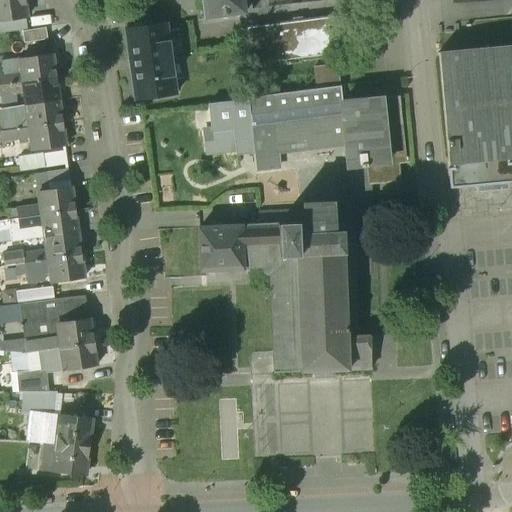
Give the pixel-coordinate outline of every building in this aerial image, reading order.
[(22,0),(0,0),(0,20),(25,17),(22,0)] [(201,0),(204,19),(251,12),(249,0),(201,0)] [(347,16),(247,29),(251,64),(352,51),(347,16)] [(165,22),(124,28),(129,60),(131,59),(132,68),(130,68),(134,100),(175,94),(173,74),(168,75),(164,42),(168,42),(165,22)] [(45,27),(21,31),(23,42),(46,39),(45,27)] [(372,27),(350,29),(354,62),(376,60),(372,27)] [(511,45),(437,53),(448,164),(472,162),(475,186),(501,183),(499,159),(511,157),(511,45)] [(50,54),(18,59),(20,72),(21,82),(54,77),(50,54)] [(18,59),(0,60),(0,65),(1,74),(20,72),(18,59)] [(336,65),(314,68),(317,89),(339,86),(336,65)] [(1,74),(0,74),(0,84),(21,82),(20,72),(1,74)] [(54,77),(21,82),(23,92),(25,105),(57,100),(54,77)] [(21,82),(0,84),(0,94),(23,92),(21,82)] [(317,89),(248,98),(248,99),(254,151),(256,168),(278,165),(276,152),(344,143),(349,184),(397,179),(395,161),(402,161),(396,97),(341,102),(340,86),(339,86),(317,89)] [(248,99),(208,103),(211,129),(233,127),(236,153),(254,151),(248,99)] [(57,100),(25,105),(26,116),(28,126),(60,122),(57,100)] [(26,116),(3,120),(4,130),(28,126),(26,116)] [(60,122),(28,126),(29,137),(31,149),(64,145),(60,122)] [(28,126),(4,130),(6,140),(29,137),(28,126)] [(64,151),(42,154),(44,167),(66,164),(64,151)] [(66,169),(45,172),(47,185),(68,182),(66,169)] [(70,186),(37,190),(39,205),(41,214),(73,210),(70,186)] [(351,202),(300,204),(301,224),(240,226),(242,269),(269,268),(273,374),(311,372),(312,374),(315,374),(315,378),(331,377),(331,373),(334,373),(334,371),(370,370),(369,336),(356,337),(351,202)] [(39,205),(15,208),(17,218),(41,214),(39,205)] [(15,208),(7,209),(8,219),(17,218),(15,208)] [(73,210),(41,214),(42,224),(44,236),(76,232),(73,210)] [(41,214),(17,218),(18,227),(42,224),(41,214)] [(240,226),(202,227),(203,271),(242,269),(240,226)] [(76,232),(44,236),(46,249),(47,259),(80,255),(76,232)] [(46,249),(22,252),(24,263),(47,259),(46,249)] [(80,255),(47,259),(49,269),(51,282),(83,278),(80,255)] [(47,259),(24,263),(25,273),(49,269),(47,259)] [(27,285),(29,302),(52,298),(51,282),(27,285)] [(57,324),(89,319),(86,294),(52,298),(29,302),(18,303),(24,339),(25,342),(35,341),(59,337),(57,324)] [(89,319),(57,324),(59,337),(60,347),(92,342),(89,319)] [(0,349),(26,352),(25,342),(24,339),(0,337),(0,349)] [(59,337),(35,341),(36,351),(60,347),(59,337)] [(35,341),(25,342),(26,352),(36,351),(35,341)] [(92,342),(60,347),(62,357),(63,370),(96,365),(92,342)] [(60,347),(36,351),(38,361),(62,357),(60,347)] [(36,351),(26,352),(27,362),(38,361),(36,351)] [(62,357),(38,361),(40,373),(53,371),(63,370),(62,357)] [(56,392),(53,371),(40,373),(18,375),(20,392),(24,392),(56,392)] [(53,418),(56,392),(24,392),(20,415),(47,417),(53,418)] [(91,418),(59,415),(58,419),(52,472),(85,476),(91,418)] [(52,472),(58,419),(53,418),(47,417),(41,470),(52,472)]
